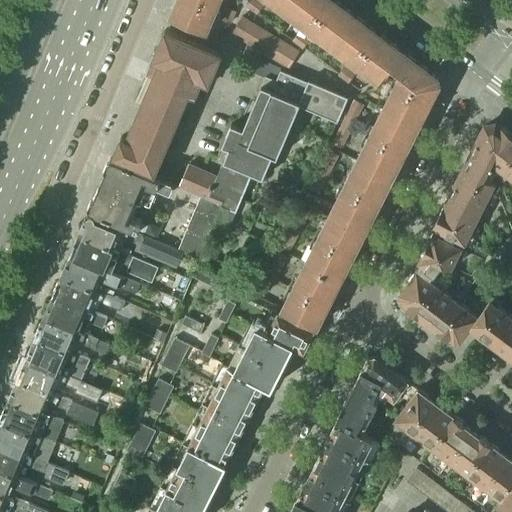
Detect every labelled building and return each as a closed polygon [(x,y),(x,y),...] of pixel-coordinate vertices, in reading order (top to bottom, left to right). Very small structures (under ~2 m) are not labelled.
[(177,0),(171,15),(206,29),(217,0),(177,0)] [(259,0),(258,0),(251,0),(248,5),(253,9),(259,0)] [(264,4),(259,0),(253,9),(258,13),(264,4)] [(303,0),(270,0),(270,1),(291,17),(303,0)] [(337,1),(335,0),(303,0),(291,17),(313,33),(337,1)] [(358,17),(337,1),(313,33),(335,49),(358,17)] [(224,12),(234,16),(236,10),(226,6),(224,12)] [(234,16),(224,12),(221,18),(231,22),(234,16)] [(244,29),(249,20),(242,16),(237,24),(244,29)] [(380,33),(358,17),(335,49),(356,65),(380,33)] [(257,25),(249,20),(244,29),(252,33),(257,25)] [(239,37),(244,29),(237,24),(232,33),(239,37)] [(264,29),(257,25),(252,33),(259,37),(264,29)] [(202,79),(208,82),(221,52),(166,29),(153,58),(154,59),(159,61),(153,76),(127,138),(122,136),(114,154),(155,171),(189,93),(195,95),(202,79)] [(252,33),(244,29),(239,37),(246,41),(252,33)] [(271,33),(264,29),(259,37),(266,42),(271,33)] [(299,44),(305,35),(300,31),(293,40),(299,44)] [(252,33),(246,41),(254,46),(259,37),(252,33)] [(278,37),(271,33),(266,42),(273,46),(278,37)] [(402,50),(380,33),(356,65),(379,82),(402,50)] [(311,39),(305,35),(299,44),(304,48),(311,39)] [(266,42),(259,37),(254,46),(261,50),(266,42)] [(285,42),(278,37),(273,46),(280,50),(285,42)] [(266,42),(261,50),(268,54),(273,46),(266,42)] [(287,55),(293,46),(285,42),(280,50),(287,55)] [(280,50),(273,46),(268,54),(275,59),(280,50)] [(300,50),(293,46),(287,55),(295,59),(300,50)] [(282,63),(287,55),(280,50),(275,59),(282,63)] [(404,74),(435,90),(439,84),(436,75),(406,53),(394,69),(395,70),(396,69),(404,74)] [(290,67),(295,59),(287,55),(282,63),(290,67)] [(344,78),(350,69),(345,65),(339,75),(344,78)] [(356,73),(350,69),(344,78),(349,82),(356,73)] [(338,121),(348,97),(308,80),(307,81),(281,70),(276,80),(266,75),(243,129),(232,124),(223,145),(230,149),(217,177),(189,166),(179,188),(202,198),(225,207),(237,213),(253,175),(263,179),(273,156),(277,157),(300,105),(338,121)] [(335,207),(368,224),(435,90),(404,74),(335,207)] [(352,106),(361,111),(365,103),(355,99),(352,106)] [(348,113),(357,118),(361,111),(352,106),(348,113)] [(344,120),(353,125),(357,118),(348,113),(344,120)] [(340,128),(349,132),(353,125),(344,120),(340,128)] [(487,126),(479,141),(509,157),(511,153),(511,132),(500,123),(499,125),(495,122),(487,126)] [(337,135),(346,140),(349,132),(340,128),(337,135)] [(346,140),(337,135),(333,142),(342,147),(346,140)] [(479,141),(466,167),(483,176),(490,162),(500,170),(509,157),(479,141)] [(325,156),(334,161),(338,154),(329,149),(325,156)] [(511,153),(509,157),(500,170),(511,178),(511,153)] [(330,169),(334,161),(325,156),(321,164),(330,169)] [(99,185),(134,200),(143,177),(148,179),(146,183),(156,187),(170,193),(174,184),(160,178),(112,158),(111,157),(110,159),(105,170),(99,185)] [(326,177),(330,169),(321,164),(317,172),(326,177)] [(466,167),(448,205),(476,220),(495,182),(483,176),(466,167)] [(323,185),(326,177),(317,172),(313,180),(323,185)] [(319,193),(323,185),(313,180),(309,188),(319,193)] [(94,211),(123,224),(138,230),(142,220),(131,216),(130,219),(126,218),(134,200),(99,185),(89,209),(94,211)] [(231,230),(237,213),(225,207),(202,198),(179,251),(199,260),(215,223),(231,230)] [(446,204),(435,225),(465,241),(476,220),(448,205),(446,204)] [(301,230),(311,210),(301,205),(291,224),(301,230)] [(79,233),(113,248),(123,224),(94,211),(86,215),(79,233)] [(362,234),(330,218),(318,241),(351,258),(362,234)] [(157,238),(161,226),(149,222),(146,233),(157,238)] [(291,249),(301,230),(291,224),(281,244),(291,249)] [(462,246),(435,232),(431,241),(427,240),(423,248),(427,251),(421,261),(435,271),(441,264),(451,268),(462,246)] [(71,252),(70,254),(103,268),(112,272),(117,260),(129,265),(127,269),(152,280),(158,267),(113,248),(79,233),(76,240),(70,252),(71,252)] [(306,264),(339,280),(351,258),(318,241),(306,264)] [(287,255),(278,251),(269,268),(278,272),(287,255)] [(70,254),(61,274),(103,291),(105,286),(107,280),(100,277),(103,268),(70,254)] [(429,278),(435,271),(421,261),(417,268),(418,269),(404,287),(403,289),(402,291),(402,292),(401,294),(401,296),(402,298),(403,300),(404,301),(405,303),(406,304),(416,311),(437,284),(429,278)] [(306,264),(299,279),(295,287),(327,303),(339,280),(306,264)] [(200,279),(205,269),(197,266),(193,275),(200,279)] [(278,272),(269,268),(261,285),(270,289),(278,272)] [(212,273),(205,269),(200,279),(207,282),(212,273)] [(219,277),(212,273),(207,282),(215,286),(219,277)] [(53,293),(53,295),(86,309),(94,311),(99,300),(130,314),(134,304),(113,295),(103,291),(61,274),(59,281),(58,281),(53,293)] [(227,280),(219,277),(215,286),(222,289),(227,280)] [(504,283),(496,295),(503,299),(511,287),(504,283)] [(425,318),(439,329),(450,314),(444,310),(454,297),(437,284),(416,311),(425,318)] [(105,286),(103,291),(113,295),(116,290),(105,286)] [(327,303),(295,287),(283,309),(316,326),(327,303)] [(86,309),(53,295),(44,315),(77,329),(84,331),(89,320),(104,326),(108,317),(94,311),(86,309)] [(461,338),(462,337),(469,327),(470,327),(491,299),(490,298),(477,314),(454,297),(444,310),(450,314),(439,329),(452,338),(453,339),(454,339),(456,340),(457,340),(458,339),(459,339),(461,338)] [(232,312),(236,302),(228,298),(224,308),(232,312)] [(491,299),(470,327),(478,333),(479,332),(493,343),(505,328),(500,323),(508,312),(491,299)] [(227,321),(232,312),(224,308),(219,317),(227,321)] [(493,343),(511,357),(511,356),(511,314),(508,312),(500,323),(505,328),(493,343)] [(255,325),(255,326),(294,345),(304,351),(313,330),(279,313),(270,332),(255,325)] [(36,335),(35,335),(68,349),(75,352),(80,340),(108,352),(112,343),(84,331),(77,329),(44,315),(41,322),(35,335),(36,335)] [(192,327),(195,319),(186,315),(182,323),(192,327)] [(205,324),(195,319),(192,327),(201,332),(205,324)] [(244,347),(283,366),(294,345),(255,326),(244,347)] [(164,340),(168,333),(158,329),(155,336),(164,340)] [(219,337),(211,333),(206,342),(215,346),(219,337)] [(68,349),(35,335),(26,356),(59,370),(81,379),(83,375),(69,368),(72,361),(87,368),(91,359),(75,352),(68,349)] [(183,340),(175,336),(171,345),(178,349),(183,340)] [(178,349),(186,353),(190,344),(183,340),(178,349)] [(215,346),(206,342),(202,351),(210,356),(215,346)] [(178,349),(171,345),(166,354),(174,358),(178,349)] [(228,365),(272,388),(283,366),(244,347),(234,368),(228,365)] [(181,362),(186,353),(178,349),(174,358),(181,362)] [(174,358),(166,354),(162,364),(169,367),(174,358)] [(18,376),(18,377),(50,391),(58,393),(64,380),(104,398),(107,390),(81,379),(59,370),(26,356),(23,363),(18,376)] [(363,370),(357,382),(375,391),(386,397),(388,394),(395,399),(408,382),(377,356),(370,359),(364,370),(363,370)] [(174,358),(169,367),(177,371),(181,362),(174,358)] [(228,365),(218,385),(255,404),(265,385),(272,389),(272,388),(228,365)] [(18,377),(9,398),(41,411),(49,413),(54,402),(68,408),(72,399),(58,393),(50,391),(18,377)] [(167,381),(159,378),(155,387),(162,390),(167,381)] [(162,390),(169,394),(174,385),(167,381),(162,390)] [(339,422),(356,430),(366,410),(371,412),(377,401),(372,398),(375,391),(357,382),(337,421),(339,422)] [(245,424),(255,404),(218,385),(208,405),(245,424)] [(162,390),(155,387),(150,395),(158,399),(162,390)] [(404,442),(434,401),(418,388),(395,419),(408,429),(401,439),(404,442)] [(158,399),(165,403),(169,394),(162,390),(158,399)] [(158,399),(150,396),(146,405),(153,409),(158,399)] [(0,417),(1,417),(55,440),(64,420),(49,413),(41,411),(9,398),(6,405),(5,405),(0,417)] [(158,399),(153,409),(160,412),(165,403),(158,399)] [(73,400),(67,412),(94,424),(100,411),(73,400)] [(418,437),(429,445),(452,414),(434,401),(404,442),(410,446),(418,437)] [(208,405),(198,424),(236,443),(245,424),(208,405)] [(470,428),(452,414),(429,445),(442,455),(435,465),(440,469),(470,428)] [(1,417),(0,418),(0,442),(69,472),(69,471),(33,455),(37,443),(51,449),(55,440),(1,417)] [(144,435),(149,426),(141,422),(137,431),(144,435)] [(329,441),(363,458),(373,439),(356,430),(339,422),(329,441)] [(226,463),(236,443),(198,424),(188,444),(226,463)] [(144,435),(152,438),(156,429),(149,426),(144,435)] [(454,464),(465,472),(488,441),(470,428),(440,469),(446,474),(454,464)] [(144,435),(137,431),(132,441),(140,444),(144,435)] [(147,448),(152,438),(144,435),(140,444),(147,448)] [(128,450),(135,453),(140,444),(132,441),(128,450)] [(363,458),(329,441),(319,460),(353,478),(363,458)] [(471,492),(476,495),(505,455),(488,441),(465,472),(478,482),(471,492)] [(0,465),(54,489),(54,488),(24,475),(29,465),(33,466),(31,470),(64,484),(69,472),(0,442),(0,465)] [(140,444),(135,453),(143,457),(147,448),(140,444)] [(188,444),(178,465),(217,485),(227,464),(225,463),(226,463),(188,444)] [(111,463),(115,455),(108,453),(105,460),(111,463)] [(490,511),(497,511),(511,492),(511,459),(505,455),(476,495),(482,500),(489,491),(499,498),(498,502),(490,511)] [(353,478),(319,460),(309,480),(343,498),(353,478)] [(50,498),(54,489),(0,465),(0,490),(5,493),(14,496),(19,484),(50,498)] [(206,507),(217,485),(178,465),(167,487),(206,507)] [(420,479),(425,472),(417,467),(413,473),(420,479)] [(124,484),(129,474),(121,471),(117,480),(124,484)] [(432,478),(425,472),(420,479),(427,484),(432,478)] [(415,485),(420,479),(413,473),(408,480),(415,485)] [(136,478),(129,474),(124,484),(131,487),(136,478)] [(434,490),(439,483),(432,478),(427,484),(434,490)] [(420,479),(415,485),(422,491),(427,484),(420,479)] [(120,493),(124,484),(117,480),(112,490),(120,493)] [(336,511),(343,498),(309,480),(300,499),(324,511),(336,511)] [(446,488),(439,483),(434,490),(442,495),(446,488)] [(131,487),(124,484),(120,493),(127,497),(131,487)] [(430,496),(434,490),(427,484),(422,491),(430,496)] [(167,487),(156,509),(162,511),(203,511),(206,507),(167,487)] [(449,500),(454,494),(446,488),(442,495),(449,500)] [(0,511),(24,511),(29,503),(14,496),(5,493),(0,490),(0,511)] [(434,490),(430,496),(437,501),(442,495),(434,490)] [(511,511),(511,492),(497,511),(511,511)] [(461,499),(454,494),(449,500),(456,506),(461,499)] [(444,507),(449,500),(442,495),(437,501),(444,507)] [(324,511),(300,499),(299,500),(298,500),(291,511),(324,511)] [(463,511),(468,505),(461,499),(456,506),(463,511)] [(449,500),(444,507),(451,511),(456,506),(449,500)]
